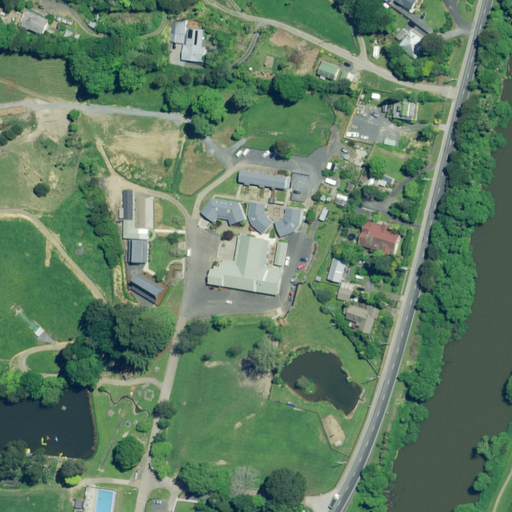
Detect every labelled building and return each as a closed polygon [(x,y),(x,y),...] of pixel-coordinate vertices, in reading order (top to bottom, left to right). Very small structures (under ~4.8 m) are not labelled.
[(398,0),(398,1),(415,10),(421,0),(398,0)] [(14,7),(8,4),(3,14),(10,17),(14,7)] [(50,17),(30,9),(23,26),(31,29),(31,28),(49,35),(54,20),(50,18),(50,17)] [(103,26),(94,20),(91,25),(101,30),(103,26)] [(191,29),(190,35),(187,35),(189,20),(182,20),(180,35),(177,34),(177,43),(187,43),(185,60),(209,62),(211,40),(207,40),(207,30),(191,29)] [(431,43),(414,30),(402,47),(419,59),(431,43)] [(307,50),(299,45),(297,50),(304,54),(307,50)] [(341,67),(324,62),(320,74),(337,80),(341,67)] [(352,73),(345,69),(339,81),(346,84),(349,78),(349,81),(357,81),(358,73),(352,73)] [(418,101),(406,99),(406,104),(397,103),(395,117),(416,120),(418,101)] [(308,156),(275,151),(272,167),(305,173),(308,156)] [(285,179),(239,172),(237,182),(283,190),(285,179)] [(391,177),(386,175),(384,180),(378,177),(375,185),(380,187),(381,184),(387,187),(391,177)] [(357,186),(353,183),(348,189),(353,192),(357,186)] [(338,188),(332,186),(329,195),(324,193),(322,200),(333,204),(338,188)] [(121,236),(146,237),(146,226),(131,226),(133,188),(123,188),(121,236)] [(346,191),(340,189),(336,203),(345,206),(348,197),(345,196),(346,191)] [(210,198),(201,211),(211,222),(216,218),(226,220),(229,226),(244,220),(237,203),(210,198)] [(248,203),(246,218),(249,226),(260,236),(269,224),(264,219),(262,215),(263,206),(248,203)] [(330,210),(326,208),(321,219),(326,221),(330,210)] [(272,224),(278,239),(293,233),(298,227),(301,213),(287,210),(280,220),(272,224)] [(400,232),(362,220),(354,245),(392,257),(400,232)] [(210,260),(206,284),(276,296),(281,270),(258,267),(263,241),(239,237),(235,264),(210,260)] [(146,239),(128,239),(127,262),(146,262),(146,239)] [(284,244),(276,243),(273,265),(281,266),(284,244)] [(344,260),(331,256),(324,279),(338,283),(344,260)] [(163,286),(140,273),(130,290),(153,303),(163,286)] [(351,285),(340,282),(335,299),(347,302),(351,285)] [(357,331),(369,335),(376,309),(364,306),(363,310),(348,306),(345,318),(359,322),(357,331)]
